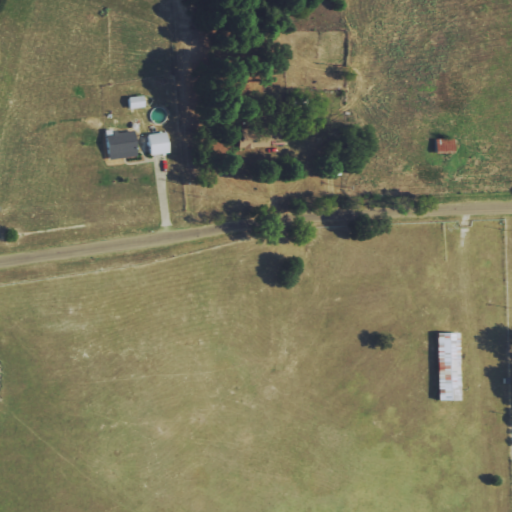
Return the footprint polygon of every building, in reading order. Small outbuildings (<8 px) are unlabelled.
[(236,127),(237,147),(266,146),(266,138),(280,137),(280,126),(236,127)] [(135,156),(132,131),(103,134),(106,159),(135,156)] [(147,155),(167,153),(165,132),(145,134),(147,155)] [(433,139),(434,152),(452,151),(451,138),(433,139)] [(433,333),(435,401),(458,400),(456,333),(433,333)]
